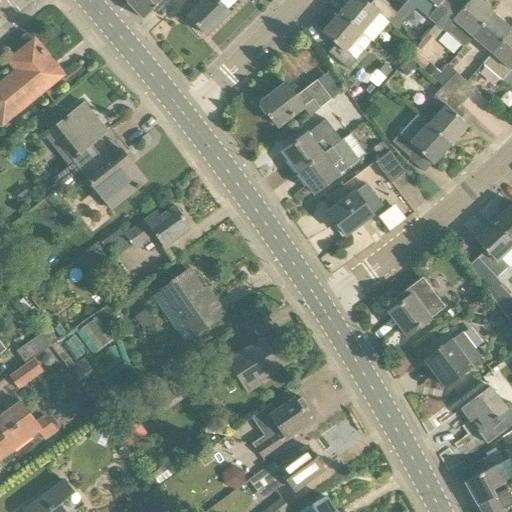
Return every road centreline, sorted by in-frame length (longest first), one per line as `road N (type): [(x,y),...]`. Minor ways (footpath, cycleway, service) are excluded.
road 1 (unclassified): [(323,308),(511,149)]
road 2 (tertiary): [(323,308),(185,117)]
road 3 (tertiary): [(439,511),(323,308)]
road 4 (unclassified): [(185,117),(295,0)]
road 5 (tertiary): [(185,117),(85,0)]
